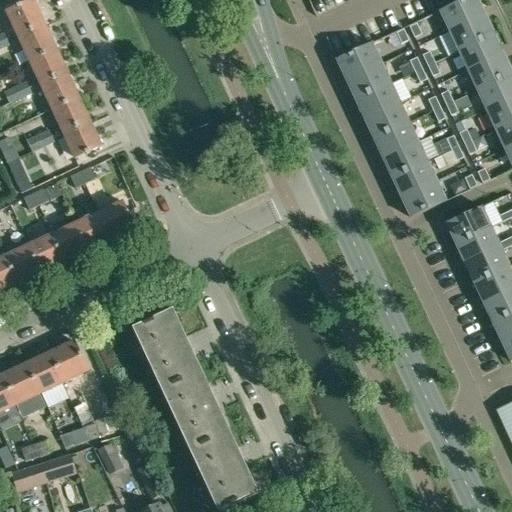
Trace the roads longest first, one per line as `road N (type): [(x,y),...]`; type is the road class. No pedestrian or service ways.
road 1 (residential): [(440,429),(469,389),(308,36),(248,20)]
road 2 (residential): [(322,511),(191,249)]
road 3 (residential): [(191,249),(74,0)]
road 4 (secondary): [(440,429),(326,186)]
road 5 (residential): [(0,337),(191,249)]
road 6 (secondary): [(326,186),(248,20)]
road 7 (residential): [(191,249),(326,186)]
